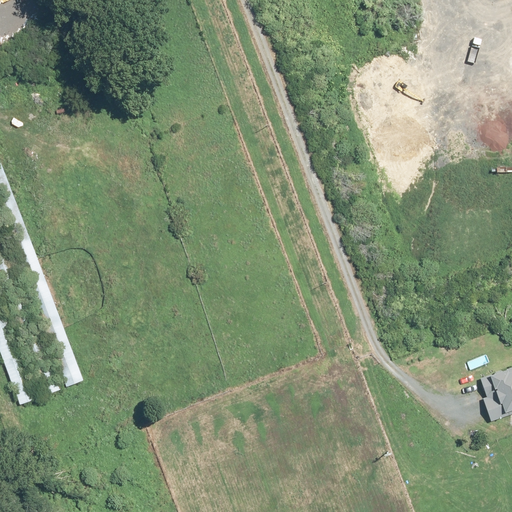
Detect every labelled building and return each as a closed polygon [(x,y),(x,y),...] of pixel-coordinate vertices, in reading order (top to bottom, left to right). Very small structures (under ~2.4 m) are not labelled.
[(0,159),(0,212),(68,391),(86,384),(0,159)] [(0,228),(0,278),(48,396),(65,389),(0,228)] [(0,328),(28,400),(37,397),(0,300),(0,328)] [(459,362),(441,368),(445,377),(462,371),(459,362)] [(494,421),(511,414),(511,368),(480,380),(494,421)] [(449,417),(443,423),(460,439),(466,433),(449,417)]
